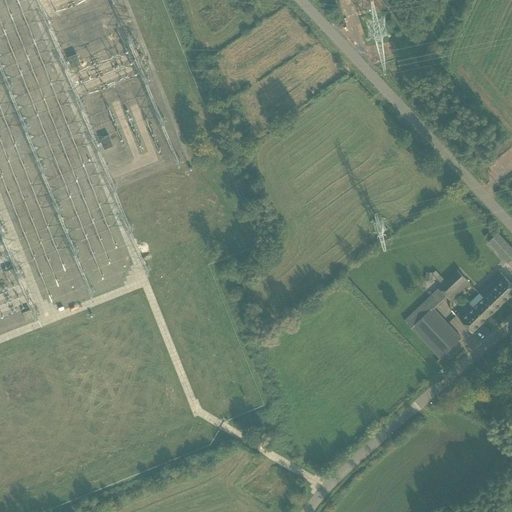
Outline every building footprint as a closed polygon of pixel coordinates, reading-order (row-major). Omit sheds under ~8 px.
[(67,57),(71,67),(80,64),(76,53),(67,57)] [(100,139),(104,149),(113,146),(109,135),(100,139)] [(490,239),(488,242),(507,262),(511,257),(511,250),(496,234),(490,239)] [(13,268),(4,272),(8,283),(17,279),(13,268)] [(432,273),(432,274),(433,274),(433,278),(435,279),(436,278),(442,284),(445,281),(435,270),(432,273)] [(442,284),(438,288),(445,296),(464,278),(457,270),(445,281),(442,284)] [(500,273),(479,293),(480,294),(483,298),(487,302),(492,297),(500,306),(511,294),(511,284),(504,277),(500,273)] [(469,303),(485,320),(500,306),(492,297),(487,302),(483,298),(473,307),(469,303)] [(404,320),(433,351),(440,358),(461,338),(426,300),(404,320)] [(485,320),(469,303),(456,316),(472,333),(485,320)] [(30,310),(22,313),(26,322),(33,319),(30,310)]
